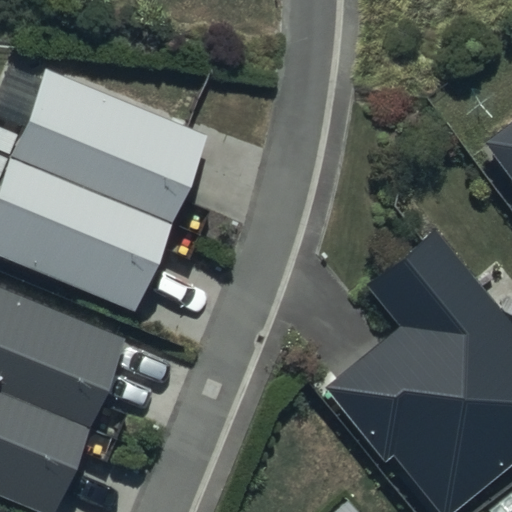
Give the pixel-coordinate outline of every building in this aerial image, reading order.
[(0,144),(167,210),(203,124),(42,56),(37,70),(9,58),(0,79),(0,144)] [(511,107),(480,131),(511,173),(511,107)] [(167,210),(0,144),(0,247),(128,302),(167,210)] [(399,318),(323,376),(379,448),(390,440),(440,505),(511,449),(511,315),(433,214),(361,269),(399,318)] [(0,380),(85,414),(121,326),(0,276),(0,380)] [(85,414),(0,380),(0,486),(47,506),(85,414)]
